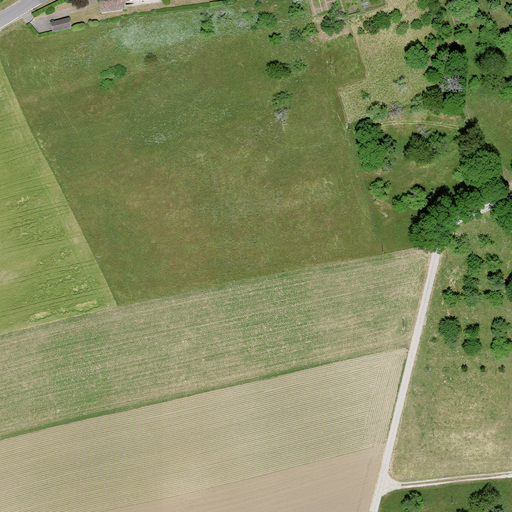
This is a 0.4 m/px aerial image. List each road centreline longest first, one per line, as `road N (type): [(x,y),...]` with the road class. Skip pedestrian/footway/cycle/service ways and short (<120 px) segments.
road 1 (residential): [(511,196),(455,214),(435,245),(374,511)]
road 2 (track): [(380,486),(511,474)]
